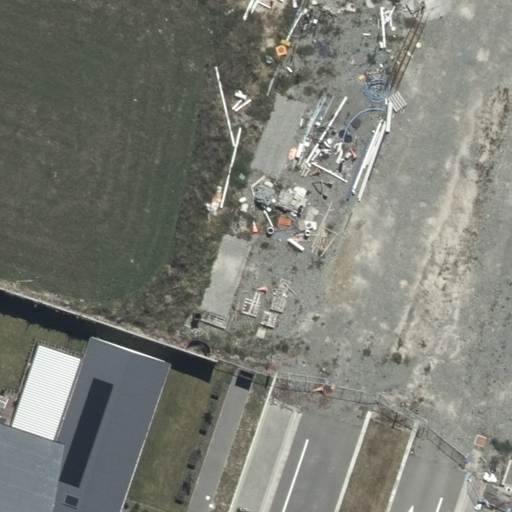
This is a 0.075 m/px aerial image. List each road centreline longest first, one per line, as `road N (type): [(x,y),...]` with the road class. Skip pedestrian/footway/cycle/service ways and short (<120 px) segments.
road 1 (tertiary): [(299,511),(469,0)]
road 2 (tertiary): [(511,202),(406,511)]
